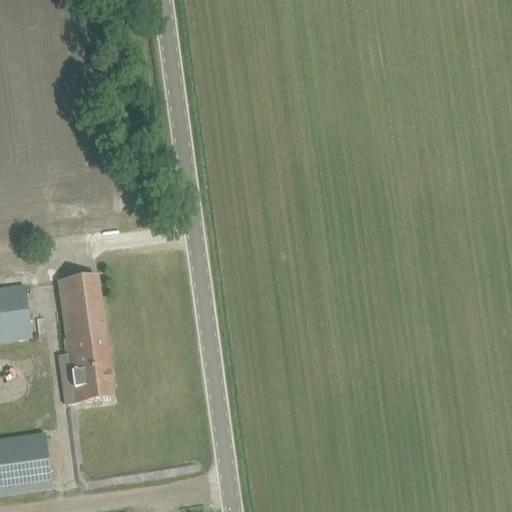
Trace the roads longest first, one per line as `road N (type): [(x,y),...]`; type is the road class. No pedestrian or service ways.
road 1 (unclassified): [(231,511),(161,0)]
road 2 (track): [(0,511),(226,479)]
